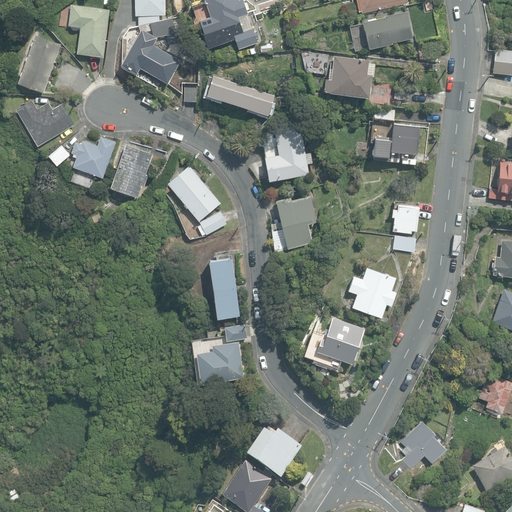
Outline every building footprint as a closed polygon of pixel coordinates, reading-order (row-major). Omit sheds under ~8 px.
[(135,0),(136,15),(165,14),(165,0),(135,0)] [(235,39),(238,48),(258,42),(253,27),(243,31),(238,17),(248,13),(243,0),(205,0),(211,16),(200,20),(205,34),(202,34),(207,48),(235,39)] [(361,11),(362,13),(407,3),(406,0),(356,0),(359,12),(361,11)] [(77,53),(103,57),(110,9),(72,4),(69,25),(81,27),(77,53)] [(362,22),(369,49),(392,44),(392,42),(412,38),(406,11),(385,16),(385,17),(362,22)] [(179,43),(173,18),(138,25),(140,32),(121,65),(136,74),(140,68),(167,84),(181,60),(153,45),(157,38),(156,37),(167,35),(169,45),(179,43)] [(18,83),(44,92),(61,44),(36,35),(18,83)] [(298,46),(312,48),(313,41),(299,39),(298,46)] [(260,43),(260,51),(272,50),(272,42),(260,43)] [(419,59),(437,61),(438,50),(420,48),(419,59)] [(492,72),(511,74),(511,49),(495,48),(492,72)] [(366,101),(389,103),(391,83),(371,81),(371,74),(367,74),(369,60),(334,55),(331,79),(325,78),(324,90),(329,91),(329,92),(367,97),(366,101)] [(207,95),(268,115),(274,95),(213,75),(207,95)] [(184,101),(197,101),(197,83),(185,82),(184,101)] [(16,109),(38,146),(75,124),(63,103),(53,109),(49,102),(38,108),(33,100),(16,109)] [(373,117),(393,120),(395,109),(375,107),(373,117)] [(265,157),(269,181),(309,173),(299,123),(274,127),(279,154),(265,157)] [(373,159),(402,162),(402,159),(407,159),(408,153),(417,154),(420,126),(393,123),(392,139),(376,138),(373,159)] [(73,166),(103,177),(116,141),(101,136),(98,145),(83,139),(82,144),(76,141),(72,152),(74,153),(73,156),(77,157),(73,166)] [(111,187),(138,196),(142,184),(145,185),(148,174),(146,173),(153,154),(126,144),(111,187)] [(49,155),(57,165),(71,154),(63,145),(49,155)] [(488,197),(511,199),(511,161),(500,160),(497,188),(489,188),(488,197)] [(168,183),(199,220),(221,202),(190,165),(168,183)] [(272,231),(275,254),(289,250),(289,248),(312,243),(308,224),(316,222),(310,195),(292,199),(290,196),(276,200),(283,229),(272,231)] [(98,206),(101,210),(110,203),(107,199),(98,206)] [(392,230),(410,232),(411,229),(416,230),(419,206),(398,204),(397,209),(392,208),(391,216),(394,216),(392,230)] [(200,221),(207,234),(227,223),(220,210),(200,221)] [(392,248),(414,251),(415,237),(394,234),(392,248)] [(493,274),(511,275),(511,240),(502,239),(500,256),(494,255),(493,274)] [(210,260),(217,317),(240,314),(232,257),(210,260)] [(352,307),(381,317),(386,303),(391,305),(396,291),(391,289),(396,277),(366,266),(362,278),(353,274),(348,290),(357,293),(352,307)] [(491,321),(511,328),(511,291),(503,288),(491,321)] [(316,350),(352,362),(365,327),(333,316),(325,338),(321,336),(316,350)] [(225,325),(227,339),(247,337),(246,323),(225,325)] [(245,376),(239,340),(211,345),(212,350),(196,352),(200,383),(245,376)] [(485,406),(501,412),(511,383),(511,380),(488,371),(478,396),(487,400),(485,406)] [(402,459),(411,467),(423,454),(431,461),(445,446),(433,435),(435,432),(421,419),(401,440),(405,444),(400,449),(406,454),(402,459)] [(247,456),(281,478),(302,447),(269,426),(266,431),(264,430),(247,456)] [(472,468),(487,493),(511,478),(511,462),(504,449),(472,468)] [(263,511),(254,506),(272,480),(270,479),(273,475),(265,469),(263,472),(259,469),(258,471),(245,462),(222,497),(244,511),(263,511)] [(286,496),(290,499),(295,491),(291,488),(286,496)]
